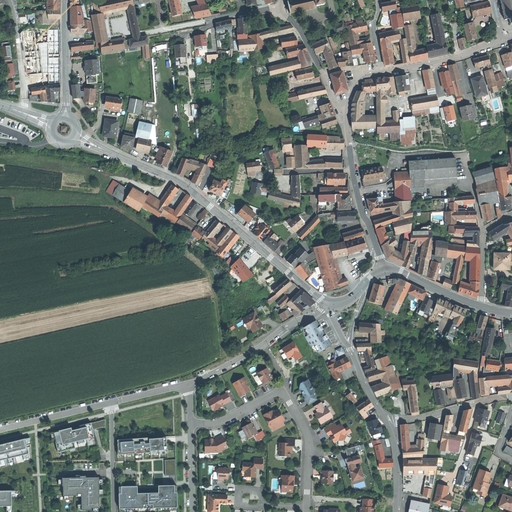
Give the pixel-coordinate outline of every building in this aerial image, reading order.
[(103,0),(99,1),(101,13),(127,8),(134,6),(133,4),(133,3),(132,0),(103,0)] [(178,0),(165,0),(167,4),(170,3),(173,16),(177,15),(182,14),(178,0)] [(292,0),(287,1),(290,14),(317,8),(317,6),(325,4),(323,0),(292,0)] [(505,20),(510,19),(511,23),(510,23),(510,24),(511,23),(511,24),(511,23),(511,0),(500,0),(504,17),(505,20)] [(383,11),(393,9),(397,9),(395,1),(382,4),(383,11)] [(489,2),(484,4),(486,14),(492,13),(489,2)] [(211,14),(206,4),(200,5),(192,7),(197,17),(211,14)] [(484,4),(471,7),(473,17),(486,14),(484,4)] [(71,33),(85,32),(85,24),(84,20),(81,5),(71,6),(71,21),(71,33)] [(409,7),(402,8),(404,21),(418,18),(421,18),(418,5),(409,7)] [(139,30),(134,6),(127,8),(132,31),(139,30)] [(49,24),(48,19),(48,11),(36,11),(37,25),(49,24)] [(96,44),(101,43),(107,42),(106,41),(106,38),(101,13),(92,15),(96,44)] [(393,15),(391,15),(392,22),(393,29),(403,27),(401,14),(393,15)] [(433,23),(437,44),(445,42),(440,14),(433,16),(434,23),(433,23)] [(242,18),(238,19),(240,30),(240,33),(247,32),(245,17),(242,18)] [(86,40),(95,40),(91,21),(84,20),(85,24),(85,32),(86,38),(86,40)] [(221,29),(231,27),(231,20),(223,22),(216,23),(217,32),(221,31),(221,29)] [(334,27),(336,34),(346,30),(343,23),(334,27)] [(353,25),(355,33),(357,32),(366,30),(365,26),(364,23),(363,23),(357,24),(353,25)] [(464,25),(468,40),(472,39),(476,38),(472,23),(464,25)] [(262,38),(295,29),(291,25),(261,32),(261,33),(262,38)] [(359,40),(357,32),(355,33),(353,25),(346,27),(351,45),(371,43),(370,38),(359,40)] [(409,53),(416,51),(412,27),(405,28),(409,53)] [(140,34),(139,30),(132,31),(134,39),(141,37),(140,34)] [(247,38),(247,32),(240,33),(240,30),(232,31),(233,39),(247,38)] [(379,34),(381,45),(389,43),(400,40),(401,40),(399,30),(379,34)] [(263,42),(262,38),(261,33),(248,36),(249,39),(239,40),(240,51),(250,50),(264,48),(263,42)] [(195,35),(196,47),(199,46),(202,46),(207,46),(206,35),(200,35),(195,35)] [(130,45),(130,47),(143,43),(148,41),(147,36),(141,37),(134,39),(130,39),(130,45)] [(296,36),(281,39),(282,47),(297,44),(297,40),(296,36)] [(125,49),(124,40),(123,38),(111,40),(106,41),(107,42),(101,43),(102,53),(117,50),(125,49)] [(459,39),(462,50),(467,48),(465,38),(459,39)] [(315,49),(316,53),(324,50),(330,48),(326,39),(313,45),(315,49)] [(406,39),(401,40),(400,40),(404,63),(410,62),(406,39)] [(11,42),(3,42),(4,57),(12,56),(11,42)] [(437,44),(436,44),(439,56),(448,54),(445,42),(437,44)] [(71,51),(83,49),(83,43),(71,44),(71,47),(71,51)] [(372,43),(362,45),(364,51),(366,63),(371,62),(375,61),(372,43)] [(180,45),(175,45),(176,58),(180,57),(186,57),(185,44),(180,45)] [(301,68),(312,64),(309,56),(304,44),(287,49),(289,57),(298,55),(300,61),(301,68)] [(436,44),(427,46),(429,58),(437,56),(439,56),(436,44)] [(354,53),(364,51),(362,45),(351,47),(352,54),(354,53)] [(333,56),(330,48),(324,50),(326,58),(333,56)] [(382,50),(386,65),(390,65),(394,64),(391,49),(382,50)] [(348,51),(343,52),(345,59),(345,63),(349,62),(352,62),(350,51),(348,51)] [(409,53),(411,62),(416,61),(422,60),(420,51),(416,51),(409,53)] [(511,53),(507,55),(502,56),(506,68),(511,67),(511,66),(511,53)] [(484,66),(490,64),(488,55),(481,58),(474,59),(477,68),(484,66)] [(337,66),(333,56),(326,58),(330,68),(337,66)] [(12,60),(4,61),(7,91),(15,90),(14,81),(13,81),(12,77),(13,77),(12,60)] [(94,73),(99,73),(98,60),(86,61),(86,66),(86,70),(87,74),(94,73)] [(279,73),(301,68),(300,61),(294,62),(278,66),(279,73)] [(498,91),(490,64),(484,66),(487,74),(486,75),(489,88),(490,87),(492,93),(498,91)] [(449,67),(452,81),(459,80),(460,80),(456,65),(449,67)] [(271,75),(279,73),(278,66),(269,68),(271,75)] [(298,81),(313,77),(312,72),(311,68),(295,71),(298,81)] [(423,71),(428,89),(435,88),(438,87),(434,68),(423,71)] [(343,71),(331,75),(336,94),(348,91),(343,71)] [(444,73),(440,74),(444,89),(446,88),(452,87),(448,72),(444,73)] [(94,75),(94,73),(87,74),(87,83),(97,83),(97,75),(94,75)] [(401,77),(396,77),(398,92),(399,92),(404,91),(409,91),(407,76),(401,77)] [(482,76),(471,79),(477,97),(488,94),(482,76)] [(380,78),(376,79),(377,91),(381,91),(387,90),(386,78),(385,77),(380,78)] [(394,77),(386,78),(387,90),(387,92),(395,91),(394,81),(395,81),(394,77)] [(369,80),(365,80),(366,83),(363,84),(364,92),(366,92),(375,91),(376,91),(375,79),(369,80)] [(452,81),(456,96),(462,95),(463,95),(459,80),(452,81)] [(60,85),(46,86),(48,102),(55,103),(53,92),(60,91),(60,88),(60,85)] [(44,87),(31,89),(32,95),(37,95),(41,94),(41,102),(45,102),(47,103),(46,93),(45,93),(44,87)] [(283,96),(285,103),(327,93),(325,87),(283,96)] [(89,102),(94,102),(95,89),(85,88),(84,101),(87,102),(89,102)] [(428,89),(429,97),(436,96),(435,88),(428,89)] [(363,102),(366,92),(364,92),(358,92),(353,103),(352,117),(362,117),(363,102)] [(456,105),(454,94),(448,95),(450,103),(449,103),(450,107),(451,106),(452,111),(458,109),(457,105),(456,105)] [(411,100),(413,111),(438,106),(436,96),(429,97),(411,100)] [(112,108),(120,109),(122,99),(108,97),(107,107),(110,108),(112,108)] [(143,101),(131,98),(128,111),(140,114),(143,101)] [(320,120),(335,115),(333,109),(331,103),(320,106),(321,108),(320,108),(322,113),(323,115),(319,116),(320,120)] [(466,107),(461,108),(464,121),(474,118),(474,116),(476,116),(475,111),(473,112),(471,105),(466,107)] [(413,111),(414,115),(439,111),(438,106),(413,111)] [(319,121),(320,120),(319,116),(303,121),(304,121),(300,122),(302,127),(305,126),(306,128),(317,124),(316,121),(319,121)] [(321,121),(323,128),(337,123),(336,120),(335,116),(321,121)] [(372,117),(362,117),(352,117),(352,129),(376,128),(376,117),(372,117)] [(414,119),(400,120),(402,145),(416,144),(414,119)] [(109,137),(115,138),(118,122),(106,120),(103,136),(109,137)] [(395,121),(385,121),(377,122),(378,133),(380,133),(384,132),(400,132),(400,121),(395,121)] [(136,137),(138,138),(148,140),(152,125),(139,122),(136,137)] [(155,126),(152,125),(148,140),(152,141),(150,151),(156,153),(159,143),(156,142),(155,126)] [(307,144),(327,145),(327,136),(307,135),(307,144)] [(127,148),(132,149),(134,138),(132,138),(124,136),(121,147),(127,148)] [(340,137),(327,136),(327,145),(327,148),(343,148),(343,144),(343,139),(340,139),(340,137)] [(136,148),(150,151),(152,141),(148,140),(138,138),(136,148)] [(284,149),(286,149),(292,149),(291,138),(281,139),(282,150),(284,149)] [(296,168),(309,168),(309,161),(308,145),(295,145),(296,168)] [(511,180),(511,147),(511,148),(511,158),(511,166),(495,169),(496,181),(506,181),(511,180)] [(162,164),(167,166),(173,152),(163,148),(159,157),(157,162),(162,164)] [(270,151),(265,153),(271,168),(279,165),(272,148),(269,149),(270,151)] [(456,158),(424,160),(425,180),(457,177),(456,158)] [(183,176),(187,167),(189,161),(183,159),(177,173),(180,174),(183,176)] [(216,162),(210,159),(207,165),(213,168),(216,162)] [(342,159),(326,159),(326,160),(325,167),(342,168),(342,159)] [(424,180),(425,180),(424,160),(409,161),(410,172),(412,191),(424,190),(424,180)] [(187,167),(198,170),(200,165),(189,161),(187,167)] [(257,163),(247,164),(248,171),(256,171),(257,170),(261,170),(261,168),(260,166),(260,162),(257,163)] [(198,170),(198,171),(204,173),(207,166),(201,163),(200,165),(198,170)] [(364,177),(365,182),(384,178),(382,167),(363,170),(364,177)] [(474,173),(476,183),(488,179),(495,177),(492,168),(474,173)] [(196,184),(198,185),(204,173),(198,171),(197,172),(195,177),(195,178),(193,182),(196,184)] [(412,200),(412,191),(410,172),(394,173),(396,201),(405,201),(406,201),(412,200)] [(344,174),(327,174),(327,184),(344,184),(344,179),(344,174)] [(292,177),(293,197),(300,198),(301,198),(299,177),(296,177),(292,177)] [(477,190),(478,194),(483,193),(482,189),(491,187),(490,181),(489,182),(488,179),(476,183),(478,189),(477,190)] [(215,193),(221,196),(224,189),(225,185),(221,184),(214,181),(209,191),(215,193)] [(509,200),(506,181),(496,181),(499,198),(500,202),(509,200)] [(252,193),(261,194),(261,191),(262,184),(253,183),(252,193)] [(113,195),(125,202),(131,191),(120,184),(113,195)] [(271,186),(262,184),(261,191),(265,192),(270,193),(270,192),(271,186)] [(159,217),(160,216),(167,206),(178,189),(175,188),(172,185),(161,202),(149,194),(146,200),(142,206),(159,217)] [(227,198),(230,192),(224,189),(221,196),(227,198)] [(139,211),(142,206),(146,200),(131,191),(125,202),(139,211)] [(478,194),(479,202),(488,200),(494,199),(499,198),(497,191),(483,193),(478,194)] [(273,193),(270,192),(270,193),(268,199),(276,201),(278,194),(273,193)] [(278,193),(278,194),(276,201),(275,203),(289,206),(289,205),(300,207),(300,198),(293,197),(281,194),(278,193)] [(338,195),(332,195),(332,202),(338,201),(338,205),(338,210),(351,210),(350,202),(350,195),(338,195)] [(180,215),(181,215),(193,199),(188,196),(178,209),(179,210),(177,212),(180,215)] [(371,213),(384,212),(383,205),(383,202),(382,197),(377,198),(377,199),(367,200),(368,203),(369,203),(370,207),(371,213)] [(510,200),(509,200),(500,202),(500,203),(501,207),(502,213),(507,212),(506,210),(508,210),(511,209),(510,204),(511,204),(510,200)] [(396,221),(407,218),(406,211),(405,201),(396,201),(393,202),(393,203),(394,210),(395,217),(396,221)] [(413,210),(412,205),(406,205),(406,201),(405,201),(406,211),(413,210)] [(184,212),(190,217),(198,206),(195,204),(192,202),(184,212)] [(384,212),(394,210),(393,203),(387,204),(383,205),(384,212)] [(489,204),(481,206),(484,222),(488,221),(492,220),(489,204)] [(174,224),(180,215),(177,212),(167,206),(160,216),(174,224)] [(244,219),(249,223),(255,214),(245,206),(238,214),(244,219)] [(354,212),(337,213),(337,217),(338,222),(355,221),(355,217),(354,212)] [(446,225),(456,225),(456,218),(456,212),(446,212),(446,225)] [(177,222),(191,234),(196,227),(197,226),(183,215),(177,222)] [(292,221),(288,224),(292,228),(295,232),(304,224),(297,216),(292,221)] [(385,225),(396,221),(395,217),(384,220),(385,225)] [(395,230),(396,233),(406,230),(405,241),(411,242),(411,232),(412,217),(392,223),(395,230)] [(299,236),(302,240),(320,221),(319,219),(319,218),(314,220),(299,236)] [(216,220),(207,232),(213,237),(222,225),(219,223),(216,220)] [(376,228),(385,225),(384,220),(374,222),(376,228)] [(258,237),(261,240),(263,238),(265,236),(270,230),(262,224),(259,227),(258,226),(256,229),(257,230),(253,234),(258,237)] [(384,226),(376,229),(379,237),(382,245),(394,237),(392,231),(387,233),(384,226)] [(494,241),(505,234),(500,226),(494,230),(489,233),(494,241)] [(199,240),(204,233),(201,230),(196,227),(191,234),(199,240)] [(221,245),(232,232),(228,228),(217,241),(221,245)] [(343,234),(345,241),(364,235),(362,228),(343,234)] [(432,231),(411,232),(411,242),(410,245),(417,245),(424,244),(432,244),(432,231)] [(216,251),(221,245),(217,241),(213,237),(207,232),(201,239),(216,251)] [(227,249),(228,250),(239,237),(236,235),(233,232),(223,245),(227,249)] [(263,242),(267,245),(272,240),(276,235),(272,232),(263,242)] [(382,246),(385,253),(393,246),(397,243),(395,239),(394,237),(382,246)] [(364,239),(344,244),(347,254),(366,249),(365,244),(364,239)] [(269,247),(270,248),(273,244),(274,246),(276,243),(272,240),(267,245),(269,247)] [(410,251),(410,245),(411,242),(405,241),(402,255),(394,251),(388,259),(396,263),(402,266),(410,251)] [(447,256),(448,244),(448,243),(445,242),(443,241),(433,241),(432,249),(435,249),(435,255),(447,256)] [(333,257),(347,254),(344,244),(343,242),(336,244),(330,245),(333,257)] [(270,248),(275,252),(280,246),(276,243),(274,246),(273,244),(270,248)] [(431,259),(432,244),(424,244),(422,258),(429,259),(431,259)] [(448,244),(447,256),(458,257),(464,258),(465,258),(466,247),(456,245),(448,244)] [(341,282),(333,257),(330,245),(323,246),(314,248),(327,292),(348,284),(347,280),(341,282)] [(410,251),(409,254),(413,256),(417,245),(410,245),(410,251)] [(385,253),(388,259),(394,251),(393,246),(385,253)] [(465,259),(473,259),(480,260),(480,248),(466,247),(465,259)] [(301,248),(294,256),(300,261),(302,262),(304,260),(308,255),(301,248)] [(222,257),(227,251),(226,250),(225,251),(222,249),(221,250),(220,249),(217,252),(222,257)] [(239,260),(243,264),(249,258),(251,257),(254,253),(252,251),(250,249),(239,260)] [(314,252),(308,255),(304,260),(307,265),(307,264),(308,264),(316,259),(314,252)] [(413,256),(409,254),(403,266),(408,269),(413,256)] [(510,254),(494,254),(494,261),(494,266),(498,266),(498,270),(504,270),(510,270),(510,259),(510,254)] [(294,268),(300,261),(294,256),(293,255),(287,261),(291,264),(294,268)] [(459,284),(464,258),(458,257),(453,283),(459,284)] [(429,263),(429,259),(422,258),(419,274),(422,275),(427,278),(429,263)] [(243,265),(243,264),(239,260),(238,259),(231,266),(243,282),(253,276),(243,265)] [(253,270),(258,275),(262,271),(265,266),(267,265),(268,263),(265,261),(262,259),(253,270)] [(432,278),(436,280),(441,264),(433,261),(428,277),(432,278)] [(300,274),(304,279),(311,273),(303,263),(296,269),(300,274)] [(271,275),(280,283),(286,277),(277,269),(271,275)] [(398,294),(405,297),(411,285),(405,282),(399,279),(397,284),(393,292),(398,294)] [(263,288),(272,298),(276,294),(273,290),(277,286),(272,280),(268,284),(263,288)] [(278,288),(283,293),(284,292),(287,289),(291,285),(288,283),(286,280),(278,288)] [(501,289),(509,290),(511,290),(511,281),(502,280),(501,289)] [(459,292),(464,294),(467,285),(461,283),(459,292)] [(370,301),(380,304),(385,287),(380,286),(375,285),(370,301)] [(469,296),(476,298),(478,289),(472,287),(467,285),(464,294),(469,296)] [(409,293),(423,300),(427,293),(419,289),(412,286),(409,293)] [(298,303),(301,300),(306,295),(301,290),(293,298),(298,303)] [(385,309),(390,312),(398,294),(393,292),(385,309)] [(278,296),(276,294),(272,298),(267,302),(269,304),(278,296)] [(397,315),(405,297),(398,294),(390,312),(397,315)] [(305,303),(306,303),(311,299),(308,297),(306,295),(301,300),(305,303)] [(277,304),(281,308),(290,300),(285,296),(277,304)] [(293,298),(286,304),(299,313),(305,310),(301,307),(298,303),(293,298)] [(421,308),(428,311),(433,301),(430,300),(426,298),(421,308)] [(438,313),(455,320),(460,308),(452,304),(439,298),(435,311),(438,313)] [(467,311),(460,308),(455,320),(447,338),(453,341),(467,311)] [(433,324),(438,313),(435,311),(429,322),(433,324)] [(254,313),(243,320),(248,329),(250,328),(253,332),(260,328),(258,324),(260,323),(257,318),(254,313)] [(484,316),(481,316),(478,328),(482,329),(485,330),(488,317),(484,316)] [(316,354),(330,346),(327,339),(325,336),(323,333),(322,330),(320,327),(316,321),(301,330),(316,354)] [(369,324),(360,323),(360,327),(359,331),(369,332),(369,324)] [(380,325),(369,324),(369,332),(372,332),(373,342),(373,343),(382,343),(380,325)] [(485,343),(492,344),(495,330),(492,330),(488,329),(485,343)] [(481,344),(483,337),(480,336),(471,333),(469,340),(481,344)] [(297,344),(286,350),(291,359),(294,358),(296,358),(299,359),(300,361),(305,358),(297,344)] [(336,350),(339,357),(345,354),(342,347),(336,350)] [(287,362),(291,359),(286,350),(282,352),(287,362)] [(372,355),(372,350),(365,350),(369,364),(374,362),(372,355)] [(373,355),(377,366),(390,362),(386,351),(373,355)] [(500,362),(487,360),(486,365),(484,365),(485,358),(485,357),(482,356),(481,367),(485,367),(484,373),(495,372),(495,371),(498,372),(500,362)] [(329,362),(327,363),(336,380),(342,377),(340,372),(341,372),(352,366),(349,361),(347,357),(337,363),(331,365),(329,362)] [(454,370),(470,373),(478,374),(479,363),(454,359),(454,370)] [(370,366),(365,368),(366,370),(367,373),(376,370),(375,368),(374,365),(370,366)] [(391,366),(385,368),(387,376),(382,377),(384,383),(385,385),(395,382),(396,381),(395,378),(391,366)] [(378,370),(377,371),(379,378),(382,377),(387,376),(385,368),(378,370)] [(262,388),(267,385),(265,380),(264,381),(261,376),(267,373),(266,372),(265,370),(255,375),(262,388)] [(265,380),(267,385),(271,383),(275,381),(273,378),(274,377),(270,370),(266,372),(267,373),(261,376),(264,381),(265,380)] [(369,378),(370,381),(379,378),(377,371),(367,374),(369,378)] [(470,373),(472,388),(479,388),(478,374),(470,373)] [(448,387),(453,387),(452,375),(433,377),(433,380),(434,385),(434,389),(444,388),(448,387)] [(487,377),(487,378),(488,384),(505,383),(505,376),(487,377)] [(248,378),(237,384),(244,398),(249,395),(254,392),(250,385),(251,384),(248,378)] [(415,378),(403,380),(404,389),(409,389),(408,384),(415,383),(415,378)] [(463,378),(454,380),(458,399),(463,398),(467,397),(463,378)] [(487,378),(480,379),(481,395),(489,394),(488,384),(487,378)] [(305,399),(309,405),(317,400),(313,394),(314,393),(310,386),(311,386),(308,380),(303,383),(303,382),(300,384),(299,388),(301,390),(303,394),(304,396),(305,398),(305,399)] [(397,389),(397,388),(395,382),(385,385),(384,383),(372,388),(377,397),(387,393),(397,389)] [(418,399),(415,383),(408,384),(409,389),(410,400),(418,399)] [(454,390),(453,387),(448,387),(450,398),(451,398),(452,401),(457,400),(456,398),(454,390)] [(441,389),(434,391),(437,405),(445,404),(441,389)] [(230,394),(235,402),(239,399),(234,390),(230,393),(230,394)] [(348,395),(354,404),(357,402),(350,393),(348,395)] [(227,406),(235,402),(230,394),(224,398),(223,396),(211,402),(216,411),(218,411),(227,406)] [(416,415),(420,414),(418,399),(410,400),(412,415),(416,415)] [(357,408),(362,415),(367,411),(373,406),(371,403),(369,400),(357,408)] [(318,418),(321,424),(332,417),(327,407),(325,409),(321,403),(314,407),(318,413),(317,413),(316,416),(318,418)] [(464,411),(458,437),(461,437),(460,441),(464,442),(472,409),(464,411)] [(485,410),(479,409),(476,421),(479,422),(482,423),(485,424),(489,412),(485,410)] [(268,416),(274,428),(275,428),(286,422),(287,421),(281,411),(275,414),(275,413),(271,415),(268,416)] [(370,415),(367,411),(362,415),(365,419),(370,415)] [(506,414),(500,412),(497,422),(502,424),(506,414)] [(444,430),(450,431),(453,416),(446,416),(444,430)] [(101,421),(91,423),(92,430),(102,427),(105,427),(105,420),(101,420),(101,421)] [(377,420),(368,423),(372,436),(382,433),(381,432),(383,432),(381,427),(380,427),(379,424),(377,420)] [(288,426),(286,422),(275,428),(277,431),(288,426)] [(92,430),(91,423),(79,426),(80,429),(76,430),(72,431),(71,428),(53,432),(58,453),(70,450),(69,446),(74,444),(74,442),(91,438),(90,432),(93,432),(92,430)] [(242,428),(248,439),(258,433),(254,426),(252,427),(251,426),(252,424),(251,423),(246,426),(242,428)] [(338,424),(328,430),(330,433),(332,437),(335,435),(337,438),(335,439),(338,444),(342,442),(348,442),(350,437),(355,434),(352,429),(348,431),(345,425),(340,428),(338,424)] [(428,438),(439,440),(442,426),(431,424),(428,438)] [(401,425),(402,442),(409,441),(408,425),(404,425),(401,425)] [(479,435),(473,433),(473,434),(472,433),(469,443),(470,443),(467,453),(474,455),(476,445),(479,446),(480,441),(482,436),(479,435)] [(449,435),(443,434),(439,454),(450,455),(451,451),(452,445),(456,445),(459,446),(460,441),(461,437),(458,437),(454,436),(449,435)] [(219,439),(220,441),(216,441),(213,441),(208,441),(208,450),(220,450),(221,453),(230,449),(228,444),(230,444),(226,436),(219,439)] [(0,466),(32,459),(31,437),(0,444),(0,466)] [(150,438),(117,440),(118,455),(126,454),(150,453),(150,451),(150,439),(150,438)] [(166,438),(150,439),(150,451),(156,451),(167,450),(166,438)] [(283,453),(282,458),(293,458),(293,453),(296,451),(295,449),(295,448),(299,448),(299,444),(299,440),(289,440),(289,444),(283,444),(283,449),(281,451),(283,453)] [(379,440),(373,442),(374,446),(375,446),(379,460),(384,460),(379,440)] [(403,447),(403,459),(423,457),(424,445),(418,446),(410,447),(403,447)] [(511,448),(507,446),(503,452),(511,456),(511,448)] [(359,448),(349,451),(350,455),(351,460),(353,459),(354,462),(350,463),(355,479),(358,479),(358,481),(364,479),(364,476),(367,475),(364,468),(359,470),(358,466),(365,464),(363,457),(361,457),(359,448)] [(427,474),(436,474),(438,459),(423,459),(423,457),(403,459),(403,466),(403,474),(427,474)] [(393,459),(384,460),(379,460),(379,468),(393,467),(393,463),(393,459)] [(175,460),(165,460),(165,475),(176,475),(175,460)] [(257,465),(245,464),(245,472),(248,472),(248,475),(254,476),(254,478),(259,478),(259,470),(266,470),(266,462),(257,461),(257,465)] [(218,480),(223,481),(224,479),(228,479),(228,474),(228,469),(227,469),(225,467),(224,469),(218,468),(216,470),(218,472),(218,480)] [(461,468),(456,484),(464,486),(469,471),(461,468)] [(479,490),(487,493),(489,487),(486,487),(488,484),(491,473),(485,471),(480,469),(480,470),(474,487),(473,489),(479,490)] [(336,473),(324,472),(324,477),(326,477),(326,480),(325,485),(336,486),(336,483),(336,476),(336,473)] [(431,498),(436,474),(427,474),(423,496),(431,498)] [(86,478),(62,478),(62,486),(63,486),(63,496),(77,496),(77,494),(81,494),(82,510),(92,510),(92,508),(100,508),(99,477),(91,478),(91,480),(88,480),(86,480),(86,478)] [(298,477),(285,477),(285,487),(287,487),(287,491),(291,491),(291,493),(296,493),(297,488),(298,484),(298,477)] [(435,503),(450,506),(452,497),(446,496),(447,493),(449,487),(445,487),(439,485),(435,503)] [(135,486),(121,487),(121,494),(119,494),(119,509),(177,508),(177,493),(168,493),(168,490),(163,490),(158,490),(158,493),(138,493),(136,493),(135,486)] [(0,506),(5,506),(4,511),(8,511),(13,511),(12,489),(0,489),(0,506)] [(209,495),(208,511),(218,511),(218,503),(226,503),(227,499),(227,496),(209,495)] [(511,497),(510,497),(503,495),(499,507),(511,511),(511,497)] [(428,511),(430,504),(411,500),(409,509),(408,511),(428,511)] [(377,511),(377,509),(376,509),(376,501),(367,501),(366,507),(365,511),(377,511)]
